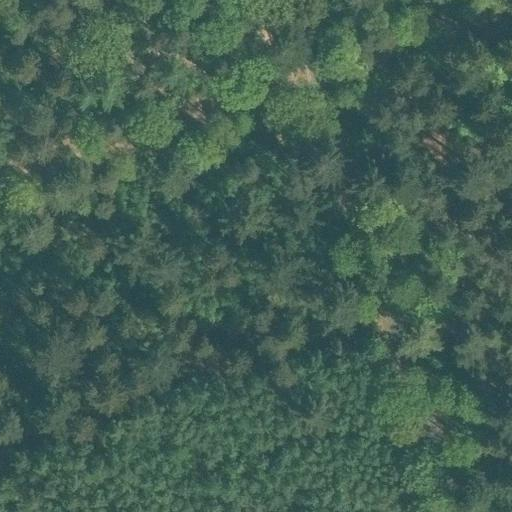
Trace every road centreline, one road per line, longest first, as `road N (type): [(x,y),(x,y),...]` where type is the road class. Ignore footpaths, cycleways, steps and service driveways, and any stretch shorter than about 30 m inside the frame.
road 1 (tertiary): [(455,511),(295,0)]
road 2 (track): [(357,62),(0,176)]
